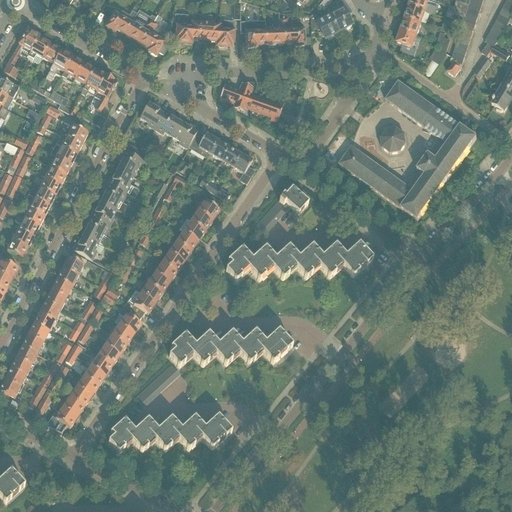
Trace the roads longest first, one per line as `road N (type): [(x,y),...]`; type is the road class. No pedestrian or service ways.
road 1 (residential): [(72,457),(278,155)]
road 2 (residential): [(143,79),(0,344)]
road 3 (residential): [(189,99),(204,72),(369,59)]
road 4 (residential): [(511,145),(375,47)]
road 5 (residential): [(342,353),(293,321),(201,322)]
road 6 (residential): [(15,2),(143,79)]
road 7 (residential): [(416,261),(511,155)]
road 8 (residential): [(271,439),(237,411),(153,415)]
road 9 (residential): [(301,166),(369,59)]
